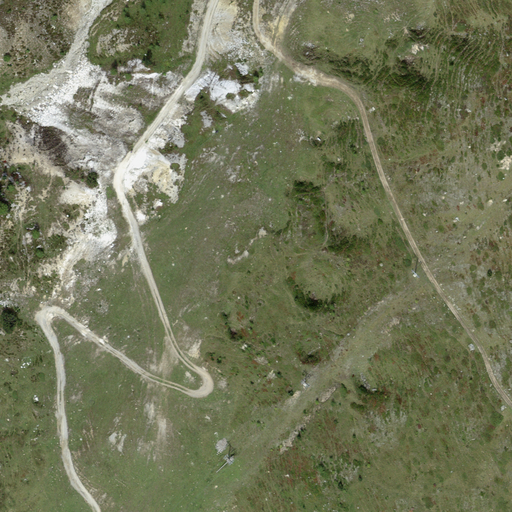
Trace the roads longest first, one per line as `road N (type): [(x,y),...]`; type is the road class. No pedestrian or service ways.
road 1 (track): [(213,0),(194,71),(120,180),(153,289),(183,355),(211,378),(208,390),(143,370),(55,310),(43,318),(55,345),(66,458),(97,511)]
road 2 (track): [(254,0),(266,41),(359,101),(436,289),(511,400)]
